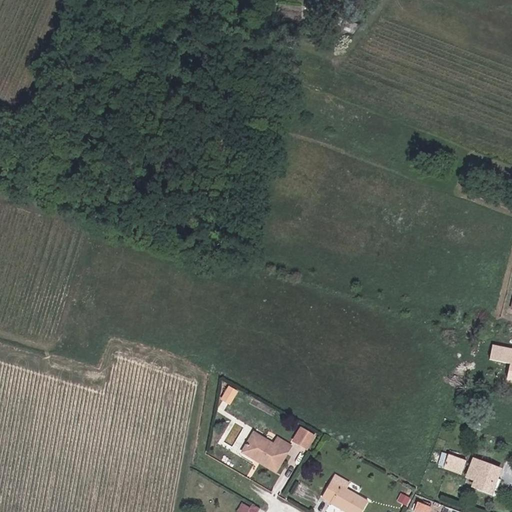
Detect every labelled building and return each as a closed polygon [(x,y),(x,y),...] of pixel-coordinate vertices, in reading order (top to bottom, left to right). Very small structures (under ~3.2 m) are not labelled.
[(331,29),(352,37),(360,26),(335,17),(331,29)] [(511,350),(508,349),(491,346),(489,360),(499,362),(495,379),(508,382),(511,382),(511,350)] [(222,400),(230,404),(236,392),(229,388),(222,400)] [(469,428),(479,432),(481,425),(472,421),(469,428)] [(294,441),(307,449),(314,437),(301,429),(294,441)] [(277,438),(273,445),(254,433),(243,452),(275,472),(291,447),(277,438)] [(444,467),(462,474),(466,462),(448,455),(444,467)] [(466,477),(475,480),(473,486),(491,493),(500,470),(473,460),(466,477)] [(349,483),(335,475),(322,498),(331,503),(330,503),(345,511),(362,511),(368,502),(345,490),(349,483)] [(238,511),(241,511),(258,511),(261,508),(243,500),(238,511)] [(413,511),(430,511),(432,509),(417,503),(413,511)]
